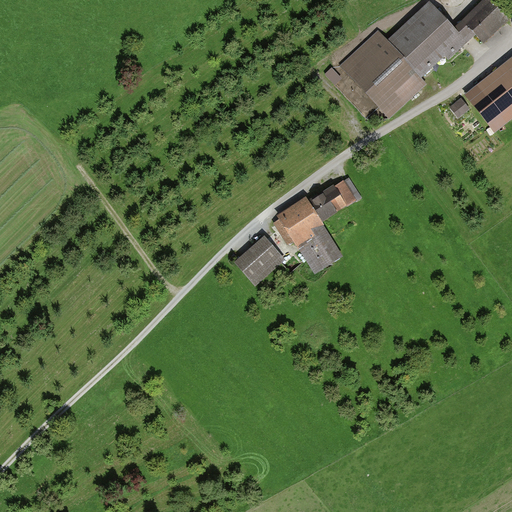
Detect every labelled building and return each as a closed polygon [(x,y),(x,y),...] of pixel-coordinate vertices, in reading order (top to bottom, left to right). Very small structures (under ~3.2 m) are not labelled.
[(382,31),(345,63),(392,119),(430,87),(426,82),(479,36),(488,45),(511,24),(511,19),(495,0),(494,0),(461,29),(437,2),(391,41),(382,31)] [(511,123),(511,64),(471,99),(500,133),(511,123)] [(336,65),(327,73),(345,96),(354,88),(336,65)] [(352,178),(284,220),(318,275),(349,255),(328,223),(366,200),(352,178)] [(290,261),(269,238),(239,265),(259,288),(290,261)]
